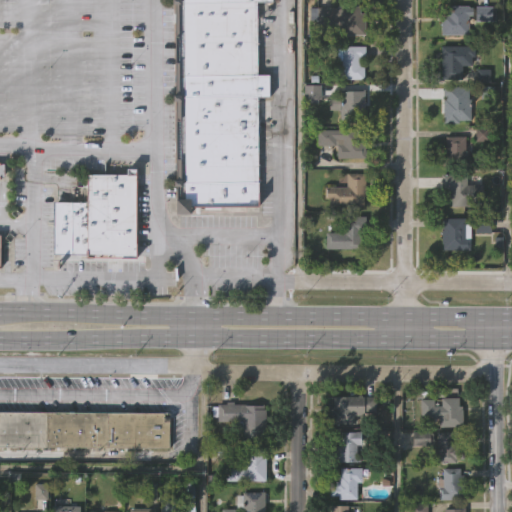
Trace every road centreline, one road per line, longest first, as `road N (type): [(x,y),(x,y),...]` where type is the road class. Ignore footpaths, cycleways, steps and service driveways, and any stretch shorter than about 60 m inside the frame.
road 1 (primary): [(511,318),(0,315)]
road 2 (primary): [(0,337),(511,337)]
road 3 (residential): [(0,369),(494,374)]
road 4 (residential): [(402,336),(404,0)]
road 5 (residential): [(511,285),(275,281)]
road 6 (residential): [(497,511),(494,319)]
road 7 (residential): [(299,374),(299,511)]
